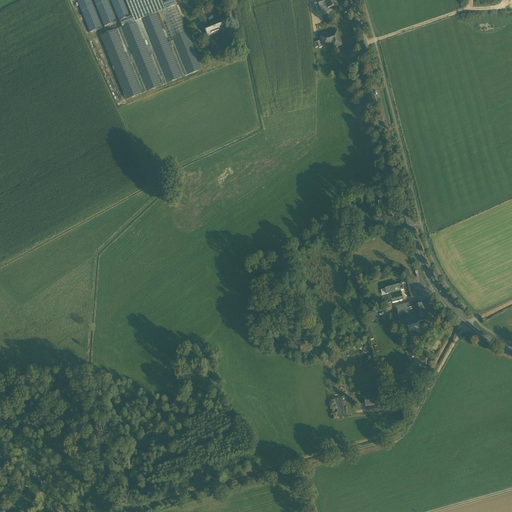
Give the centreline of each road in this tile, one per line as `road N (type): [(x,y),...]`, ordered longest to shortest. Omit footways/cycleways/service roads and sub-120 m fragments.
road 1 (secondary): [(466,324),(437,291),(419,252),(352,0)]
road 2 (track): [(299,465),(134,511)]
road 3 (track): [(418,407),(395,437),(299,465)]
